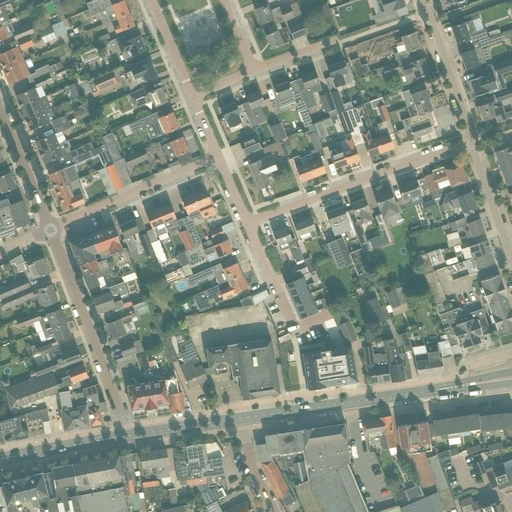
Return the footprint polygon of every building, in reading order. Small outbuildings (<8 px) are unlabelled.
[(16,2),(15,0),(0,0),(0,8),(3,7),(16,2)] [(100,5),(97,0),(95,0),(86,4),(88,10),(100,5)] [(129,13),(123,0),(104,8),(110,21),(117,18),(129,13)] [(381,0),(385,12),(373,16),(376,25),(399,17),(396,9),(405,6),(403,0),(381,0)] [(279,7),(270,11),(267,4),(254,10),(261,24),(277,18),(279,23),(294,17),(289,5),(280,9),(279,7)] [(326,4),(319,7),(322,14),(329,11),(326,4)] [(102,11),(100,5),(88,10),(83,12),(86,18),(91,16),(102,11)] [(0,8),(0,23),(0,24),(9,20),(3,7),(0,8)] [(129,13),(117,18),(120,24),(113,27),(116,34),(134,26),(129,13)] [(0,24),(0,23),(0,41),(6,38),(14,35),(12,32),(13,31),(9,20),(0,24)] [(451,27),(456,43),(468,39),(469,44),(478,42),(488,38),(485,28),(476,32),(471,20),(464,23),(451,27)] [(66,32),(61,21),(38,31),(43,42),(66,32)] [(288,28),(293,40),(307,34),(302,22),(288,28)] [(13,31),(12,32),(14,35),(16,40),(34,31),(30,24),(13,31)] [(265,35),(271,49),(291,40),(286,27),(265,35)] [(395,40),(397,47),(403,44),(407,53),(420,48),(414,32),(401,37),(402,38),(395,40)] [(480,47),(481,49),(503,41),(500,33),(488,38),(478,42),(480,47)] [(110,41),(108,34),(97,38),(99,45),(110,41)] [(33,46),(29,36),(17,41),(21,51),(33,46)] [(145,51),(138,36),(126,41),(124,36),(107,43),(112,53),(118,52),(121,51),(125,61),(125,62),(134,58),(134,57),(133,56),(145,51)] [(0,54),(0,61),(4,70),(17,64),(23,61),(17,47),(11,49),(0,54)] [(462,61),(465,70),(479,65),(485,63),(481,49),(480,47),(473,49),(460,54),(461,56),(460,57),(461,61),(462,61)] [(405,75),(408,83),(417,80),(416,78),(429,74),(428,72),(429,71),(428,68),(426,68),(423,58),(410,63),(410,64),(399,68),(397,62),(377,69),(379,75),(385,73),(386,77),(400,71),(401,73),(405,75)] [(511,70),(511,58),(492,66),(495,73),(504,70),(505,73),(511,70)] [(350,61),(355,77),(369,72),(367,65),(361,66),(358,59),(350,61)] [(332,79),(334,87),(350,81),(343,61),(327,67),(331,78),(331,79),(332,79)] [(60,62),(54,65),(57,71),(63,68),(60,62)] [(133,77),(137,85),(145,81),(145,80),(155,75),(150,62),(139,67),(139,68),(125,74),(127,79),(133,77)] [(17,64),(4,70),(10,84),(23,79),(17,64)] [(52,73),(57,71),(54,65),(49,67),(48,65),(34,71),(35,73),(27,77),(30,83),(34,81),(49,75),(52,73)] [(301,78),(296,80),(299,90),(301,97),(302,97),(303,101),(309,99),(308,95),(321,90),(314,71),(300,77),(301,78)] [(78,85),(82,93),(90,89),(92,94),(116,84),(111,72),(88,82),(88,81),(78,85)] [(34,81),(37,88),(52,82),(51,81),(49,75),(34,81)] [(498,90),(492,75),(483,78),(483,77),(469,82),(470,84),(469,84),(471,89),(472,89),(474,96),(487,92),(487,94),(498,90)] [(288,82),(273,87),(276,96),(280,107),(286,105),(295,102),(298,112),(306,109),(303,101),(302,97),(301,97),(299,90),(296,80),(288,83),(288,82)] [(82,93),(78,85),(77,82),(68,86),(74,100),(83,96),(81,93),(82,93)] [(135,93),(128,95),(134,109),(153,101),(155,107),(158,106),(167,102),(161,87),(151,91),(146,94),(144,89),(135,93)] [(20,107),(39,99),(35,88),(25,92),(15,96),(18,103),(20,107)] [(410,95),(408,90),(401,92),(406,106),(413,104),(429,98),(425,89),(410,95)] [(494,95),(496,102),(511,96),(511,90),(511,89),(494,95)] [(334,106),(337,114),(345,111),(338,90),(330,93),(334,106)] [(248,102),(242,104),(248,119),(251,127),(259,124),(256,117),(257,116),(256,115),(255,115),(252,108),(253,108),(258,106),(264,103),(263,101),(259,92),(246,98),(248,102)] [(329,93),(319,97),(325,113),(327,112),(329,118),(330,118),(336,115),(337,115),(337,114),(334,106),(330,93),(329,93)] [(25,120),(45,112),(50,110),(45,97),(39,99),(20,107),(23,115),(21,116),(23,121),(25,120)] [(433,110),(431,104),(429,98),(413,104),(417,115),(418,116),(428,112),(433,110)] [(494,101),(476,108),(478,115),(481,114),(483,120),(495,116),(497,122),(506,119),(502,107),(497,108),(494,101)] [(234,103),(220,109),(225,121),(225,120),(229,127),(248,119),(242,104),(235,107),(234,103)] [(377,108),(382,123),(390,121),(384,106),(377,108)] [(354,109),(347,111),(354,132),(362,130),(354,109)] [(158,136),(166,132),(166,133),(178,128),(177,125),(179,124),(176,119),(175,120),(172,113),(162,117),(160,111),(128,124),(133,134),(151,126),(153,131),(156,130),(158,136)] [(354,132),(347,111),(339,114),(347,135),(354,132)] [(45,112),(25,120),(27,124),(30,131),(49,123),(45,112)] [(404,129),(408,141),(432,132),(429,121),(431,120),(428,112),(418,116),(417,115),(401,121),(404,129)] [(52,121),(54,127),(67,122),(65,116),(52,121)] [(54,127),(57,134),(70,128),(67,122),(54,127)] [(92,122),(85,125),(88,132),(95,129),(92,122)] [(321,122),(314,125),(314,126),(318,138),(326,135),(321,122)] [(280,123),(269,127),(276,142),(286,137),(280,123)] [(227,128),(231,140),(242,137),(238,125),(227,128)] [(382,137),(376,139),(381,153),(382,155),(387,153),(387,151),(393,148),(390,139),(384,125),(378,127),(382,137)] [(310,138),(313,148),(320,145),(318,138),(314,126),(307,128),(310,138)] [(105,128),(98,131),(101,136),(107,134),(105,128)] [(408,141),(404,129),(397,131),(402,143),(408,141)] [(381,153),(376,139),(370,141),(366,131),(360,133),(365,148),(369,157),(381,153)] [(39,153),(66,142),(63,136),(56,139),(54,134),(35,142),(39,153)] [(255,136),(239,143),(240,147),(245,156),(261,149),(257,140),(255,136)] [(191,158),(182,137),(162,146),(169,161),(177,158),(178,160),(168,165),(169,168),(191,158)] [(348,149),(342,151),(347,165),(359,161),(356,151),(351,137),(344,139),(348,149)] [(233,139),(227,142),(235,157),(241,154),(233,139)] [(72,158),(81,154),(84,153),(82,147),(70,151),(69,148),(70,147),(67,141),(66,142),(39,153),(41,157),(44,164),(63,156),(61,151),(64,150),(66,154),(68,152),(71,158),(72,158)] [(262,149),(265,156),(282,148),(279,142),(262,149)] [(347,165),(342,151),(339,142),(327,146),(330,155),(335,169),(341,167),(341,168),(347,166),(347,165)] [(494,152),(503,177),(511,173),(511,146),(504,149),(494,152)] [(84,153),(81,154),(72,158),(75,165),(97,155),(96,155),(93,149),(84,153)] [(322,163),(317,149),(311,152),(314,161),(308,163),(313,177),(325,173),(322,163)] [(131,184),(125,170),(148,160),(144,150),(123,159),(124,160),(112,165),(122,188),(131,184)] [(276,169),(270,156),(248,165),(258,189),(270,184),(265,174),(276,169)] [(313,177),(308,163),(302,165),(299,156),(293,158),(296,168),(301,182),(313,177)] [(457,185),(466,182),(460,164),(445,169),(444,167),(432,171),(432,173),(424,176),(430,192),(436,189),(438,189),(437,183),(448,179),(450,187),(457,185)] [(76,174),(75,171),(72,166),(72,165),(66,168),(66,167),(57,171),(48,175),(54,189),(78,179),(76,174)] [(114,187),(115,190),(122,188),(112,165),(105,167),(114,187)] [(15,188),(9,173),(0,176),(0,187),(2,193),(15,188)] [(511,173),(503,177),(506,186),(511,183),(511,173)] [(76,191),(75,189),(77,188),(76,185),(74,181),(78,180),(78,179),(54,189),(64,211),(84,203),(80,194),(82,193),(80,189),(76,191)] [(396,200),(400,210),(412,206),(409,198),(420,194),(415,181),(398,187),(402,198),(396,200)] [(114,187),(107,191),(109,196),(116,192),(115,190),(114,187)] [(436,189),(430,192),(432,199),(439,197),(436,189)] [(193,194),(203,219),(209,216),(212,217),(213,217),(215,215),(216,214),(216,212),(216,210),(214,208),(212,208),(205,190),(198,192),(198,191),(193,193),(193,194)] [(395,204),(393,199),(390,190),(381,193),(380,191),(374,194),(375,195),(374,196),(377,205),(379,210),(380,210),(382,218),(398,212),(395,205),(395,204)] [(476,208),(475,206),(476,205),(475,202),(474,202),(470,192),(459,197),(456,190),(446,194),(441,203),(451,200),(453,206),(459,204),(462,213),(476,208)] [(203,219),(193,194),(181,200),(189,220),(201,215),(203,219)] [(2,200),(0,201),(0,214),(5,229),(0,230),(0,238),(17,232),(16,228),(30,222),(22,201),(10,205),(7,198),(5,199),(2,200)] [(350,218),(354,231),(362,228),(360,224),(372,219),(364,199),(350,204),(355,216),(350,218)] [(170,204),(158,209),(164,223),(163,223),(166,229),(167,232),(173,229),(179,227),(170,204)] [(342,230),(343,231),(349,229),(346,219),(342,207),(326,213),(330,225),(334,230),(342,230)] [(166,229),(163,223),(164,223),(158,209),(146,214),(152,229),(156,237),(162,234),(167,232),(166,229)] [(454,222),(457,229),(467,226),(468,230),(465,232),(467,238),(471,238),(484,233),(479,219),(474,221),(472,216),(454,222)] [(314,230),(310,219),(294,225),(298,236),(309,232),(311,238),(317,236),(314,230)] [(119,226),(129,251),(135,248),(130,235),(138,232),(133,220),(119,226)] [(91,236),(70,243),(73,253),(78,266),(79,265),(83,277),(95,272),(108,268),(107,267),(108,267),(105,259),(111,257),(114,265),(129,260),(124,248),(122,249),(113,227),(90,235),(91,236)] [(212,240),(224,234),(221,227),(209,232),(212,240)] [(291,240),(286,228),(273,233),(277,245),(287,242),(290,250),(289,250),(293,260),(294,259),(295,263),(303,260),(298,247),(297,248),(294,239),(291,240)] [(180,231),(186,245),(192,243),(189,235),(186,229),(180,231)] [(392,242),(387,229),(380,232),(382,236),(367,241),(370,250),(392,242)] [(192,243),(194,247),(201,244),(196,232),(189,235),(192,243)] [(151,243),(147,233),(138,237),(147,258),(155,255),(151,243)] [(340,236),(323,243),(334,269),(351,262),(340,236)] [(446,241),(448,248),(462,245),(460,238),(446,241)] [(157,240),(151,243),(159,262),(165,259),(157,240)] [(206,256),(215,252),(218,258),(232,252),(226,240),(213,246),(207,248),(203,250),(206,256)] [(210,240),(204,243),(207,248),(213,246),(210,240)] [(471,259),(491,252),(488,245),(487,245),(486,241),(468,247),(470,251),(469,252),(471,259)] [(494,264),(492,259),(493,259),(491,252),(471,259),(465,261),(469,272),(476,270),(494,264)] [(433,271),(427,253),(416,256),(423,275),(435,271),(435,270),(433,271)] [(21,254),(9,261),(11,265),(15,263),(15,265),(16,268),(18,273),(23,271),(28,270),(33,272),(35,279),(49,274),(49,273),(43,258),(40,259),(39,257),(31,260),(24,262),(21,254)] [(303,260),(304,263),(307,272),(314,270),(309,258),(303,260)] [(241,275),(236,263),(213,273),(213,274),(218,285),(241,275)] [(290,268),(293,277),(307,272),(304,263),(290,268)] [(192,275),(188,264),(181,267),(181,268),(185,277),(185,278),(192,275)] [(185,278),(189,287),(196,284),(195,282),(213,274),(213,273),(211,267),(192,275),(185,278)] [(95,272),(97,278),(110,274),(108,268),(95,272)] [(181,268),(164,275),(164,278),(167,285),(185,277),(181,268)] [(440,283),(436,271),(435,271),(423,275),(427,287),(440,283)] [(95,272),(83,277),(88,290),(99,285),(97,278),(95,272)] [(164,278),(164,275),(162,272),(151,277),(154,282),(164,278)] [(241,292),(240,290),(247,287),(241,275),(218,285),(213,287),(193,296),(196,303),(206,298),(207,301),(213,299),(215,304),(235,295),(241,292)] [(503,288),(501,280),(499,281),(498,275),(488,278),(480,281),(482,287),(479,288),(482,296),(484,304),(486,310),(488,316),(489,316),(491,322),(491,323),(494,331),(497,330),(499,336),(511,331),(511,313),(510,307),(510,308),(508,302),(506,297),(503,288)] [(27,281),(26,278),(0,289),(0,299),(1,301),(30,288),(27,281)] [(301,278),(285,284),(289,293),(305,287),(301,278)] [(91,297),(94,306),(112,299),(128,293),(123,282),(100,290),(102,294),(91,297)] [(427,287),(430,293),(442,289),(440,283),(427,287)] [(41,289),(38,290),(40,296),(44,305),(44,306),(49,304),(59,300),(56,292),(54,293),(51,285),(41,289)] [(305,287),(289,293),(292,301),(308,295),(305,287)] [(30,288),(1,301),(5,310),(18,305),(34,298),(34,296),(32,293),(30,288)] [(254,301),(267,296),(264,289),(251,294),(254,301)] [(396,289),(386,293),(392,308),(400,305),(396,293),(398,292),(396,289)] [(430,293),(432,299),(444,295),(442,289),(430,293)] [(308,295),(292,301),(295,310),(311,303),(308,295)] [(444,295),(432,299),(434,306),(446,301),(444,295)] [(147,305),(144,296),(133,300),(136,309),(147,305)] [(112,299),(94,306),(97,314),(108,310),(109,313),(132,305),(129,297),(114,302),(112,299)] [(364,302),(372,325),(384,321),(376,298),(364,302)] [(311,303),(295,310),(299,318),(315,312),(311,303)] [(472,345),(464,322),(456,324),(454,320),(462,317),(459,307),(438,315),(447,340),(450,347),(458,344),(458,346),(462,345),(464,348),(463,348),(463,349),(472,345)] [(39,321),(42,331),(65,322),(60,309),(46,314),(47,316),(41,318),(38,313),(16,321),(19,329),(39,321)] [(131,322),(128,312),(119,316),(121,319),(107,324),(113,339),(126,334),(123,325),(131,322)] [(198,314),(187,316),(188,325),(199,323),(198,314)] [(472,319),(464,322),(472,345),(481,342),(480,342),(479,339),(483,338),(482,336),(490,333),(487,323),(485,316),(473,321),(472,319)] [(339,325),(347,344),(356,340),(348,321),(339,325)] [(65,322),(42,331),(45,338),(54,334),(56,340),(70,335),(65,322)] [(399,335),(405,352),(412,350),(407,332),(399,335)] [(184,342),(178,345),(181,352),(184,351),(188,362),(179,366),(185,379),(189,389),(207,380),(205,376),(203,370),(190,340),(187,333),(181,335),(184,342)] [(280,337),(278,338),(280,343),(290,338),(291,338),(289,333),(280,337)] [(167,350),(172,362),(178,360),(173,348),(168,337),(162,339),(167,350)] [(209,369),(203,370),(205,376),(216,374),(226,372),(231,371),(232,377),(240,376),(242,390),(241,390),(243,400),(255,398),(255,397),(279,394),(278,384),(276,374),(271,339),(239,344),(239,343),(227,345),(227,346),(206,349),(209,369)] [(30,355),(47,348),(56,345),(53,340),(49,341),(49,340),(35,345),(35,347),(27,350),(30,355)] [(404,380),(403,370),(402,363),(399,364),(397,346),(394,347),(393,340),(384,341),(385,351),(387,351),(387,354),(385,355),(387,366),(389,365),(390,372),(391,381),(404,380)] [(438,343),(442,358),(452,355),(447,340),(438,343)] [(136,352),(132,341),(119,346),(123,358),(134,354),(134,353),(136,352)] [(34,370),(36,376),(44,373),(44,374),(52,371),(81,360),(76,348),(62,353),(59,344),(56,345),(47,348),(52,361),(33,368),(34,370)] [(426,346),(427,353),(431,376),(443,374),(441,358),(439,358),(437,345),(426,346)] [(351,346),(302,354),(308,389),(325,387),(325,386),(334,384),(334,385),(351,383),(357,382),(351,346)] [(387,366),(385,355),(381,355),(380,354),(372,355),(371,346),(363,347),(367,375),(369,374),(371,384),(389,382),(387,366)] [(147,356),(144,350),(136,353),(136,352),(134,353),(134,354),(136,360),(147,356)] [(431,376),(427,353),(414,355),(416,368),(417,378),(431,376)] [(149,363),(147,356),(136,360),(138,366),(149,363)] [(154,378),(151,369),(149,363),(138,366),(141,374),(145,372),(148,379),(154,378)] [(83,365),(67,371),(69,375),(60,378),(62,381),(56,383),(58,388),(75,382),(77,388),(86,385),(84,379),(88,377),(83,365)] [(49,396),(59,393),(61,409),(60,409),(61,412),(62,412),(65,430),(90,426),(85,396),(95,393),(101,391),(98,384),(82,389),(82,393),(73,394),(72,390),(77,388),(75,382),(58,388),(56,383),(52,371),(44,374),(44,373),(36,376),(32,378),(4,388),(9,410),(11,409),(11,408),(18,406),(19,406),(19,405),(26,403),(26,404),(27,403),(26,403),(33,400),(34,401),(34,400),(41,397),(41,398),(42,398),(42,397),(49,394),(49,396)] [(169,404),(167,394),(164,380),(127,386),(131,410),(144,408),(144,410),(156,408),(156,406),(169,404)] [(167,394),(169,404),(170,413),(184,411),(181,392),(179,393),(177,380),(170,381),(172,393),(167,394)] [(96,401),(95,393),(85,396),(90,426),(103,424),(100,412),(106,411),(104,399),(96,401)] [(511,406),(502,408),(505,429),(511,427),(511,406)] [(479,408),(467,409),(470,430),(481,429),(482,429),(479,410),(479,408)] [(502,408),(491,409),(493,430),(505,429),(502,408)] [(467,409),(456,411),(459,432),(470,430),(467,409)] [(491,409),(479,410),(482,429),(481,429),(482,431),(493,430),(491,409)] [(456,411),(445,413),(448,434),(449,439),(460,437),(459,432),(456,411)] [(434,423),(428,424),(430,436),(448,434),(445,413),(433,415),(434,423)] [(29,438),(28,432),(24,415),(0,421),(0,443),(3,443),(15,440),(15,441),(29,438)] [(380,435),(382,449),(396,447),(394,433),(391,416),(363,421),(365,437),(380,435)] [(430,436),(428,424),(428,422),(416,424),(411,425),(411,424),(399,426),(403,448),(408,447),(409,455),(432,451),(430,436)] [(278,435),(278,440),(281,457),(283,470),(294,468),(297,486),(296,486),(307,511),(369,511),(349,464),(351,463),(348,441),(347,434),(346,424),(278,435)] [(281,457),(278,440),(278,435),(267,436),(268,444),(258,446),(260,462),(268,478),(283,507),(295,501),(277,466),(276,466),(273,460),(273,458),(281,457)] [(225,482),(222,457),(207,460),(204,443),(179,447),(184,459),(175,461),(178,481),(211,476),(212,484),(225,482)] [(153,451),(155,467),(157,479),(170,477),(165,449),(153,451)] [(149,468),(155,467),(153,451),(140,453),(142,469),(143,469),(144,476),(150,476),(149,468)] [(444,452),(437,454),(437,455),(439,461),(446,458),(444,452)] [(118,456),(122,478),(125,496),(128,495),(133,494),(129,470),(132,469),(139,468),(138,463),(136,453),(118,456)] [(439,461),(437,455),(427,459),(437,486),(436,487),(438,493),(449,489),(439,461)] [(78,488),(76,489),(80,511),(130,511),(128,495),(125,496),(122,478),(118,456),(73,465),(78,488)] [(503,488),(504,491),(511,488),(511,487),(505,470),(495,473),(493,467),(485,470),(482,461),(476,463),(480,475),(486,473),(492,488),(499,486),(500,489),(503,488)] [(80,511),(76,489),(78,488),(73,465),(72,465),(71,465),(71,466),(52,469),(51,469),(52,478),(43,480),(42,473),(31,476),(36,495),(40,511),(80,511)] [(40,511),(31,476),(26,477),(15,480),(3,483),(1,487),(0,487),(6,511),(40,511)] [(220,487),(213,492),(210,488),(205,492),(213,502),(225,493),(220,487)] [(421,489),(413,492),(411,488),(404,491),(409,501),(410,504),(425,498),(421,489)] [(193,511),(191,504),(179,508),(174,489),(167,490),(171,509),(173,509),(173,511),(193,511)] [(403,489),(396,492),(400,500),(406,497),(403,489)] [(444,511),(456,507),(449,489),(438,493),(437,493),(410,504),(400,508),(401,511),(444,511)] [(496,503),(491,505),(488,498),(474,503),(472,497),(460,501),(462,507),(471,504),(474,511),(480,509),(481,511),(502,511),(499,504),(497,505),(496,503)] [(205,506),(207,511),(249,511),(252,510),(251,508),(249,509),(245,503),(225,511),(221,511),(216,501),(205,506)]
